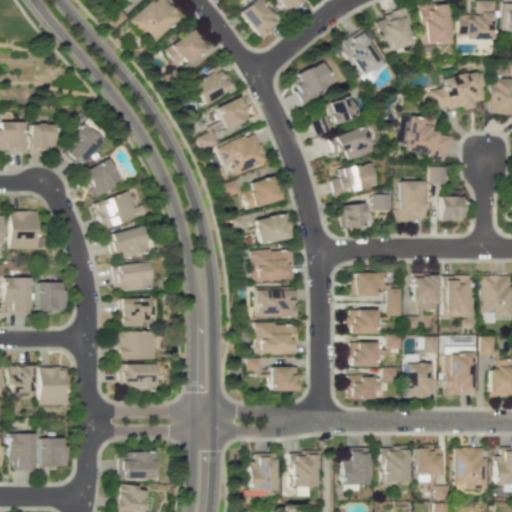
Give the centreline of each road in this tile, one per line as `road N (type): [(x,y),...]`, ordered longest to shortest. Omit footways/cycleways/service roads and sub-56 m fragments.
road 1 (tertiary): [(32,0),(130,119),(179,223),(193,320),(189,511)]
road 2 (tertiary): [(206,511),(210,307),(189,192),(137,95),(55,0)]
road 3 (residential): [(319,418),(312,227),(255,76)]
road 4 (residential): [(39,181),(61,209),(83,282),(78,511)]
road 5 (residential): [(511,419),(288,418)]
road 6 (residential): [(85,430),(262,430),(288,418)]
road 7 (residential): [(288,418),(261,410),(85,410)]
road 8 (residential): [(316,250),(511,247)]
